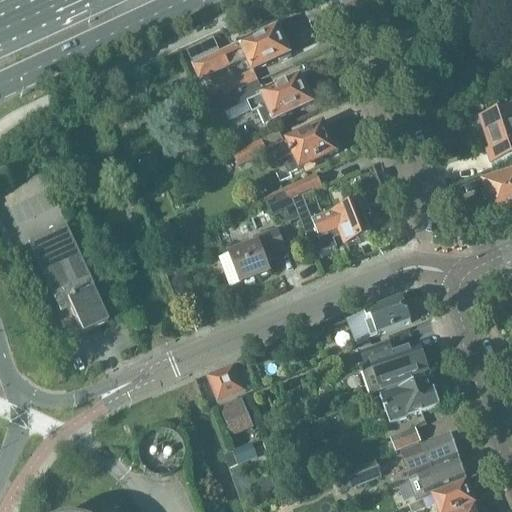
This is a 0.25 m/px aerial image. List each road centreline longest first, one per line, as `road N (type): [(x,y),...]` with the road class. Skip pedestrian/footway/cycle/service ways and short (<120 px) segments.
road 1 (residential): [(411,269),(162,369)]
road 2 (secondary): [(0,87),(189,0)]
road 3 (residential): [(462,280),(459,317),(511,470)]
road 4 (residential): [(360,26),(352,44),(391,152),(415,180)]
road 5 (residential): [(415,180),(414,144),(376,35),(360,26)]
road 6 (unclassified): [(162,369),(58,401),(7,381)]
